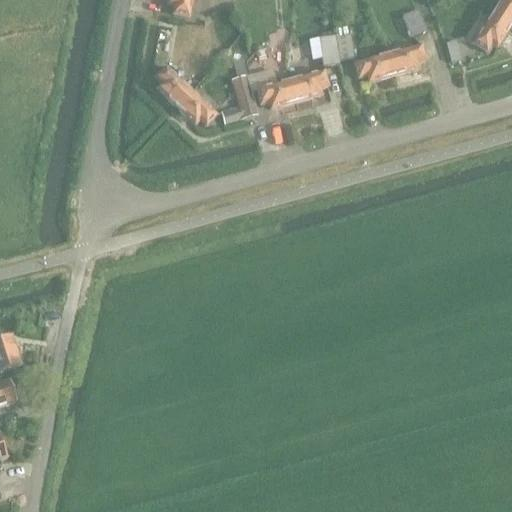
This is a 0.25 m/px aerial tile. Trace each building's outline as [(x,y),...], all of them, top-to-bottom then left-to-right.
[(188,19),(191,0),(169,0),(168,7),(175,8),(173,17),(188,19)] [(511,0),(504,0),(493,18),(510,29),(511,26),(511,0)] [(426,33),(418,13),(404,19),(412,39),(426,33)] [(496,50),(510,29),(493,18),(475,46),(486,54),(491,46),(496,50)] [(355,62),(351,38),(350,29),(335,32),(337,40),(336,41),(335,38),(320,41),(323,62),(324,69),(340,66),(339,65),(355,62)] [(450,66),(462,63),(457,43),(445,45),(450,66)] [(254,51),(253,57),(257,61),(268,58),(269,52),(265,48),(254,51)] [(388,58),(393,78),(418,71),(416,64),(424,62),(421,49),(388,58)] [(368,85),(393,78),(388,58),(354,67),(358,80),(367,78),(368,85)] [(243,63),(233,65),(237,81),(247,78),(243,63)] [(157,93),(176,110),(190,95),(164,71),(155,81),(162,88),(157,93)] [(290,84),(296,105),(320,98),(318,91),(327,89),(324,75),(290,84)] [(231,82),(239,110),(221,115),(225,127),(244,122),(258,118),(252,96),(257,94),(260,107),(269,105),(271,111),(296,105),(290,84),(278,88),(275,76),(253,83),(252,78),(247,79),(247,78),(237,81),(231,82)] [(215,119),(190,95),(176,110),(195,128),(199,123),(206,129),(215,119)] [(1,376),(22,369),(12,339),(0,342),(0,380),(2,380),(1,376)] [(0,410),(16,405),(9,384),(0,386),(0,410)]
